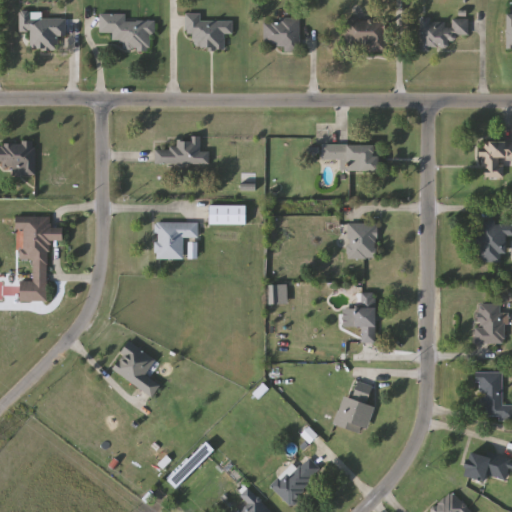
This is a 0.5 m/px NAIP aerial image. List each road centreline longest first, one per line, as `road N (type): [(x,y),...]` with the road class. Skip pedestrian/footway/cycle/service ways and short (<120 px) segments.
road 1 (residential): [(511,106),(0,102)]
road 2 (residential): [(427,106),(425,405),(406,461),(359,511)]
road 3 (residential): [(101,104),(99,294),(0,414)]
road 4 (residential): [(511,212),(341,214)]
